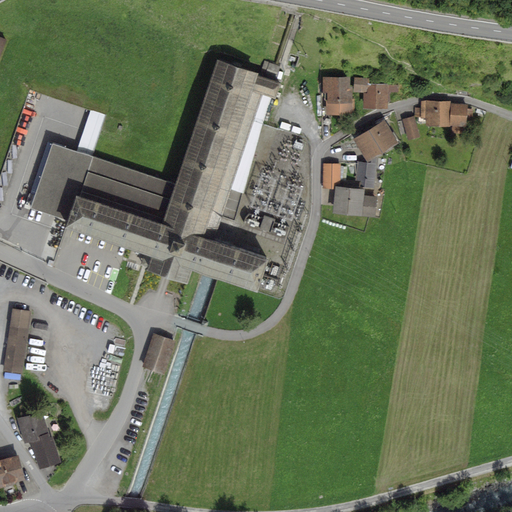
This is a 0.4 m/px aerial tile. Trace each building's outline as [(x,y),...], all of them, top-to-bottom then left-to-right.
[(61,224),(151,252),(144,271),(186,285),(192,266),(258,288),(269,258),(226,244),(280,82),(215,59),(173,182),(51,143),(30,208),(63,219),(61,224)] [(350,77),(323,77),(323,92),(326,92),(327,115),(355,114),(355,98),(352,98),(352,86),(350,86),(350,77)] [(369,78),(354,78),(354,91),(365,92),(364,107),(387,107),(387,100),(388,100),(389,91),(397,92),(398,82),(386,81),(386,83),(369,82),(369,78)] [(449,127),(451,101),(425,101),(421,102),(420,108),(415,108),(415,117),(426,118),(426,126),(449,127)] [(468,104),(452,104),(451,126),(452,126),(452,134),(462,134),(462,127),(467,127),(467,126),(472,126),(472,108),(468,108),(468,104)] [(92,107),(79,143),(94,148),(96,141),(94,140),(97,131),(99,132),(106,112),(92,107)] [(414,117),(403,120),(408,141),(420,138),(414,117)] [(384,120),(353,139),(367,162),(372,159),(376,156),(398,143),(384,120)] [(372,163),(357,161),(355,181),(361,181),(361,187),(374,188),(377,163),(376,163),(372,163)] [(341,164),(323,163),(322,188),(334,189),(334,185),(340,185),(341,164)] [(364,189),(335,187),(333,214),(376,218),(378,196),(364,195),(364,189)] [(32,312),(12,309),(3,371),(22,374),(32,312)] [(175,341),(153,333),(141,367),(163,375),(175,341)] [(43,412),(18,419),(24,443),(32,441),(40,468),(60,462),(53,437),(51,437),(43,412)] [(0,488),(16,484),(15,482),(25,480),(18,455),(0,459),(0,488)]
